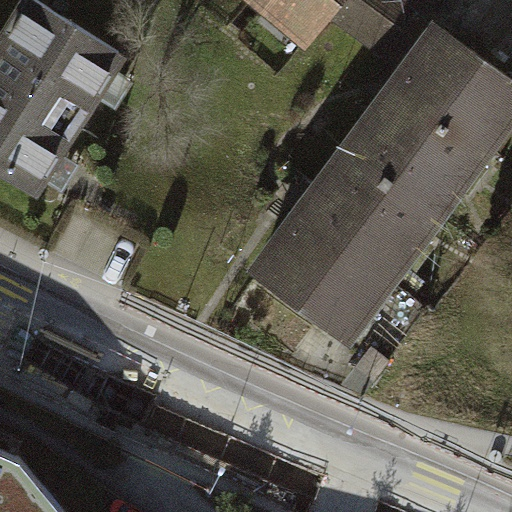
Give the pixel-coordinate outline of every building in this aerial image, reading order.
[(40,0),(25,0),(0,40),(0,167),(34,188),(121,50),(40,0)] [(267,0),(307,34),(327,10),(335,0),(267,0)] [(429,7),(418,0),(335,0),(327,10),(392,57),(429,7)] [(511,77),(441,25),(349,149),(433,211),(511,104),(511,77)] [(344,332),(433,211),(349,149),(260,270),(344,332)] [(64,511),(19,454),(0,446),(0,511),(64,511)]
